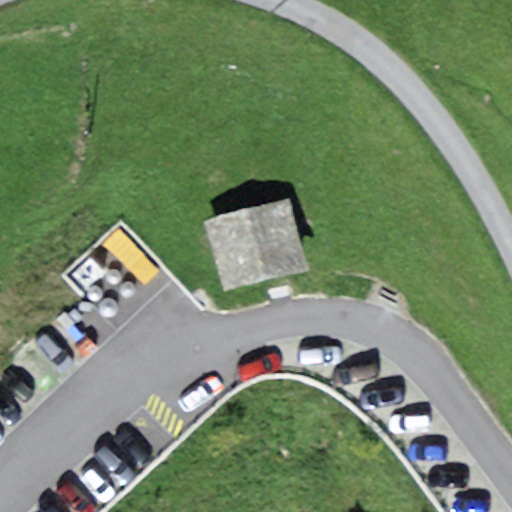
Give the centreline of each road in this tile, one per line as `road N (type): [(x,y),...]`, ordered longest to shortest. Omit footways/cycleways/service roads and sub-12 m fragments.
road 1 (residential): [(0,511),(162,358),(212,333),(311,318),(361,319),(404,342),(511,478)]
road 2 (residential): [(281,0),(353,34),(399,70),(443,125),(511,243)]
